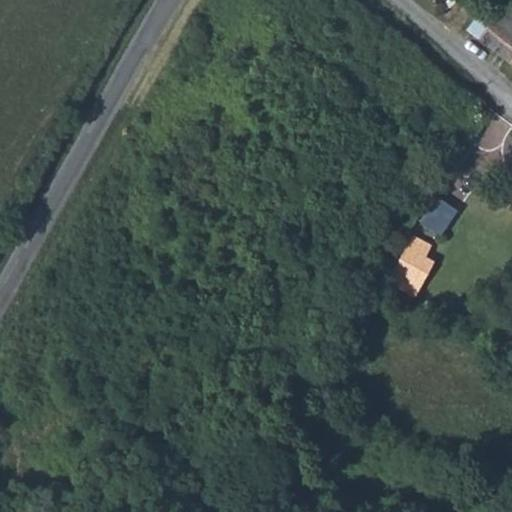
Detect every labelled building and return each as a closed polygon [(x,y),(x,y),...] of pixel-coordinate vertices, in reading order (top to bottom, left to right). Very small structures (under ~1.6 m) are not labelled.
[(511,20),(496,7),(473,37),(501,59),(511,44),(511,20)] [(511,67),(511,44),(501,59),(511,67)] [(487,129),(474,162),(496,170),(509,137),(487,129)] [(448,235),(483,172),(462,161),(427,224),(448,235)] [(511,173),(498,184),(511,203),(511,173)] [(413,297),(430,266),(401,250),(384,280),(413,297)]
